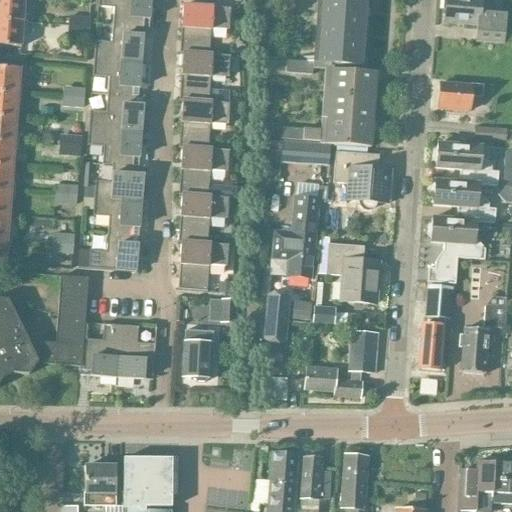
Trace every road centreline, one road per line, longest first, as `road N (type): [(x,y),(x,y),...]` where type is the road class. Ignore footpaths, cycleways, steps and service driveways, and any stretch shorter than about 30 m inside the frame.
road 1 (residential): [(160,425),(165,322),(150,296),(166,0)]
road 2 (residential): [(392,423),(424,0)]
road 3 (tertiary): [(160,425),(392,423)]
